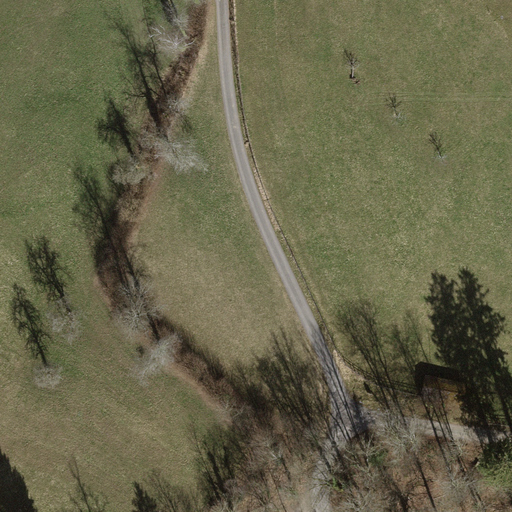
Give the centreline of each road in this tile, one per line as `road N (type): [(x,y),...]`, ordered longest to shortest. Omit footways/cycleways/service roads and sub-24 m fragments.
road 1 (track): [(346,417),(252,194),(235,134),(222,0)]
road 2 (track): [(346,417),(511,440)]
